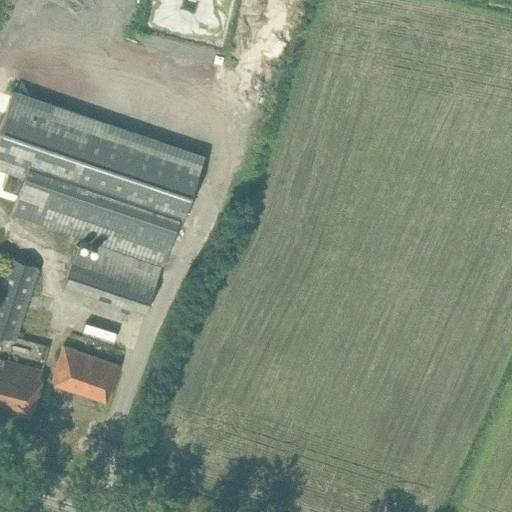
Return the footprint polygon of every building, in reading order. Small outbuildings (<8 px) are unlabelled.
[(113,247),(157,262),(177,204),(181,205),(198,156),(10,92),(0,120),(0,167),(6,170),(0,186),(0,187),(15,193),(9,212),(113,247)] [(140,312),(157,262),(113,247),(110,256),(78,244),(64,287),(140,312)] [(39,270),(10,260),(0,289),(0,335),(15,341),(39,270)] [(118,364),(65,346),(53,381),(106,399),(118,364)] [(42,370),(0,358),(0,409),(30,417),(42,370)]
